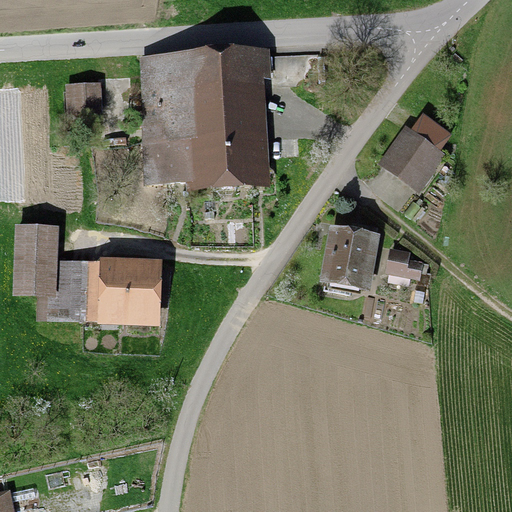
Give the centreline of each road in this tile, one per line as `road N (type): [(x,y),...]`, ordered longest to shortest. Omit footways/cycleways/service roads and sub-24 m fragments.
road 1 (unclassified): [(173,511),(187,434),(232,335),(430,30)]
road 2 (unclassified): [(430,30),(0,48)]
road 3 (track): [(335,171),(511,316)]
road 4 (unknown): [(273,261),(111,230),(79,240)]
